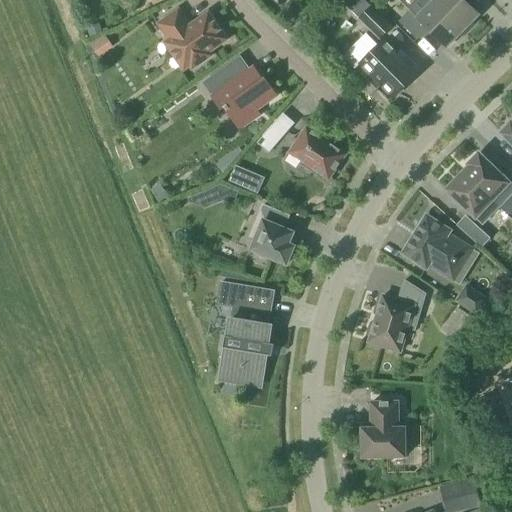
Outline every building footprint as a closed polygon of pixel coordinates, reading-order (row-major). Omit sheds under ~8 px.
[(434,3),(430,0),(420,0),(398,23),(417,41),(427,30),(446,48),(453,41),(456,43),(464,34),(433,4),(434,3)] [(461,0),(436,0),(434,3),(433,4),(464,34),(473,26),(470,23),(478,16),(461,0)] [(370,7),(367,5),(356,16),(359,19),(358,20),(379,41),(392,27),(371,6),(370,7)] [(190,27),(178,11),(158,26),(169,42),(164,45),(183,72),(189,68),(192,71),(211,57),(208,54),(227,41),(208,14),(190,27)] [(86,29),(90,39),(102,34),(99,24),(86,29)] [(98,50),(116,40),(111,32),(94,41),(98,50)] [(394,99),(416,77),(383,43),(360,65),(394,99)] [(249,71),(240,58),(202,85),(220,111),(224,109),(239,130),(259,116),(256,111),(276,97),(264,80),(262,82),(253,69),(249,71)] [(299,114),(309,95),(296,88),(286,107),(299,114)] [(277,121),(257,144),(269,154),(289,131),(277,121)] [(511,124),(511,125),(510,124),(500,134),(511,146),(511,124)] [(328,181),(345,156),(306,129),(289,154),(301,162),(299,165),(316,177),(318,174),(328,181)] [(511,173),(504,181),(479,156),(469,166),(470,168),(463,174),(497,208),(511,193),(511,173)] [(245,171),(235,167),(228,182),(239,186),(245,171)] [(481,225),(497,208),(463,174),(446,191),(481,225)] [(238,193),(220,186),(223,202),(233,206),(238,193)] [(286,266),(293,248),(288,246),(293,234),(283,230),(289,218),(263,207),(250,238),(255,241),(251,252),(286,266)] [(465,216),(456,226),(481,249),(490,239),(465,216)] [(446,276),(464,247),(447,237),(450,233),(426,218),(403,255),(426,270),(429,266),(446,276)] [(414,332),(425,296),(404,282),(398,302),(382,298),(368,344),(400,353),(407,330),(414,332)] [(269,312),(273,292),(221,284),(218,304),(233,307),(228,338),(224,338),(222,350),(242,353),(237,384),(260,388),(265,356),(271,357),(273,345),(267,344),(270,325),(245,321),(247,309),(269,312)] [(476,318),(487,301),(465,286),(454,302),(476,318)] [(398,430),(397,404),(371,404),(371,430),(362,430),(362,459),(405,458),(404,429),(398,430)] [(444,511),(460,511),(480,507),(473,479),(438,487),(444,511)]
